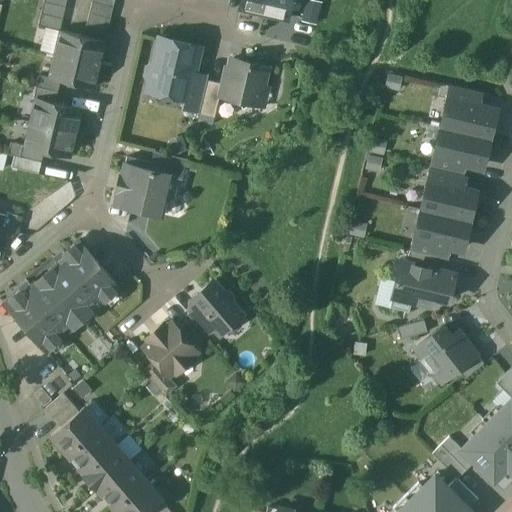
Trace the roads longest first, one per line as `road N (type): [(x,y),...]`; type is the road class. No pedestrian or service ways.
road 1 (residential): [(134,8),(88,210)]
road 2 (residential): [(134,8),(293,46)]
road 3 (residential): [(511,185),(487,284),(491,309),(511,336)]
